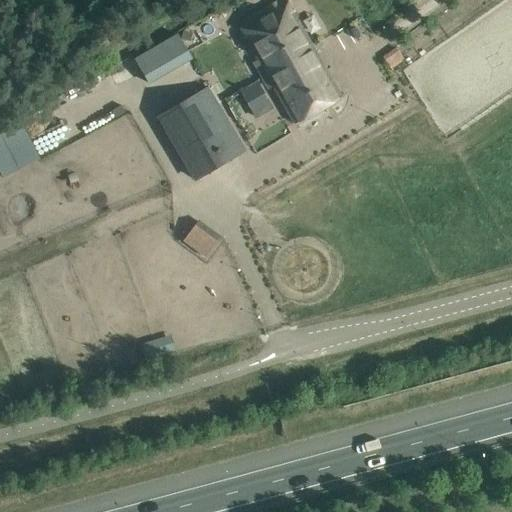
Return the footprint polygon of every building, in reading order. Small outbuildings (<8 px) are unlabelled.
[(278,0),(266,8),(237,24),(265,73),(312,47),(284,0),(278,0)] [(180,31),(136,58),(152,84),(196,57),(180,31)] [(312,47),(265,73),(294,124),(323,107),(341,97),(312,47)] [(395,48),(382,57),(391,69),(404,59),(395,48)] [(199,94),(159,117),(195,179),(235,156),(199,94)] [(198,221),(183,240),(206,257),(220,238),(198,221)]
